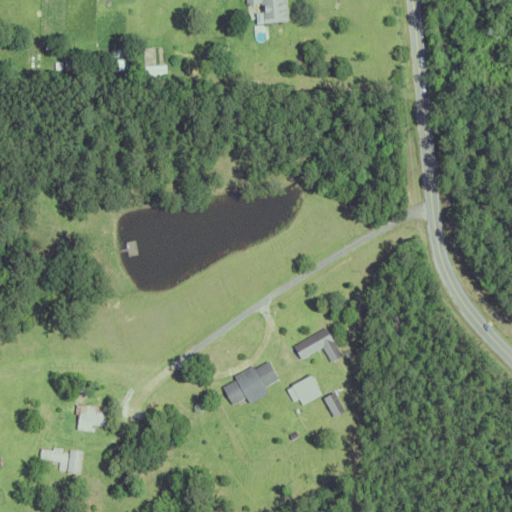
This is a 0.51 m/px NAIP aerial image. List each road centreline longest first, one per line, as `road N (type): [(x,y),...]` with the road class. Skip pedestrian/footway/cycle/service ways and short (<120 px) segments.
road 1 (secondary): [(511,359),(460,300),(440,251),(413,0)]
road 2 (residential): [(133,389),(432,197)]
